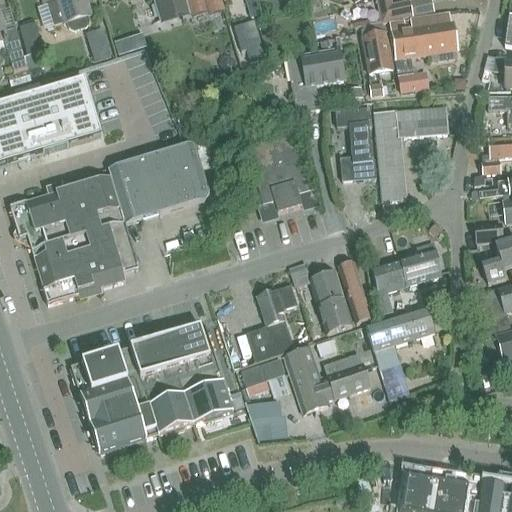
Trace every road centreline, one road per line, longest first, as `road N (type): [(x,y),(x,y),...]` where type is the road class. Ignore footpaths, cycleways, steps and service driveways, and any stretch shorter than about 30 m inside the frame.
road 1 (residential): [(0,346),(457,202)]
road 2 (residential): [(163,511),(360,453),(401,450),(511,466)]
road 3 (residential): [(457,202),(495,0)]
road 4 (residential): [(460,379),(457,202)]
road 5 (tertiary): [(49,511),(0,369)]
